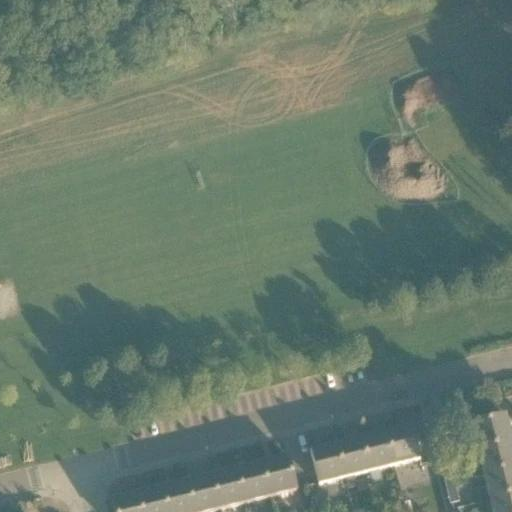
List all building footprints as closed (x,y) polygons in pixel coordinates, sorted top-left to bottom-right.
[(468,415),(471,427),(495,421),(492,409),(468,415)] [(471,427),(478,453),(511,444),(511,443),(506,418),(495,421),(471,427)] [(395,468),(420,462),(412,427),(386,433),(395,468)] [(370,474),(372,484),(380,482),(378,472),(395,468),(386,433),(361,440),(370,474)] [(446,454),(441,434),(432,437),(437,456),(446,454)] [(345,481),(347,491),(356,489),(353,479),(370,474),(361,440),(336,446),(345,481)] [(484,477),(511,470),(511,443),(478,453),(484,477)] [(319,487),(345,481),(336,446),(310,452),(319,487)] [(270,499),(296,493),(288,458),(261,464),(270,499)] [(245,505),(270,499),(261,464),(236,471),(245,505)] [(445,487),(454,484),(449,465),(440,467),(445,487)] [(490,502),(511,496),(511,470),(484,477),(490,502)] [(220,511),(245,505),(236,471),(212,477),(220,511)] [(193,511),(218,511),(220,511),(212,477),(187,483),(193,511)] [(167,511),(193,511),(187,483),(162,489),(167,511)] [(449,506),(459,504),(454,484),(445,487),(449,506)] [(140,511),(167,511),(162,489),(137,495),(140,511)] [(113,511),(140,511),(137,495),(111,502),(113,511)] [(511,511),(511,496),(490,502),(492,511),(511,511)]
